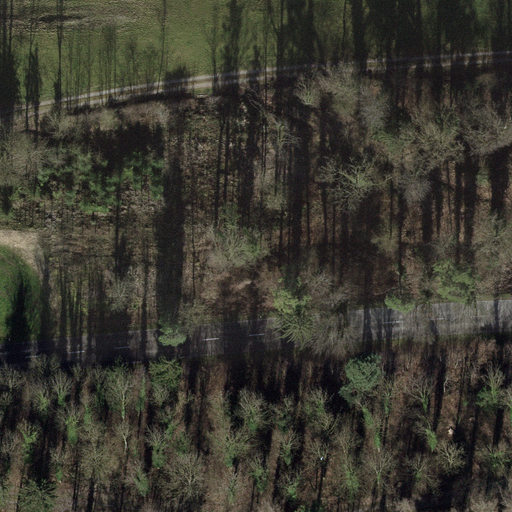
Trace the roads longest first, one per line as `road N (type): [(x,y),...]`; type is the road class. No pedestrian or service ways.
road 1 (track): [(511,57),(381,60),(0,118)]
road 2 (tertiary): [(0,362),(511,318)]
road 3 (track): [(150,511),(0,492)]
road 4 (track): [(511,485),(379,511)]
